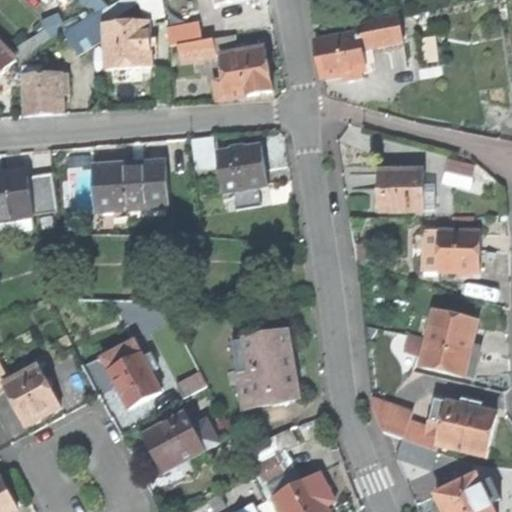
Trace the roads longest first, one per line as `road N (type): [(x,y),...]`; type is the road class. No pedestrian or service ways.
road 1 (residential): [(302,109),(344,407),(386,511)]
road 2 (residential): [(302,109),(0,135)]
road 3 (residential): [(59,511),(21,446),(91,411),(146,511)]
road 4 (residential): [(511,161),(483,146),(302,109)]
